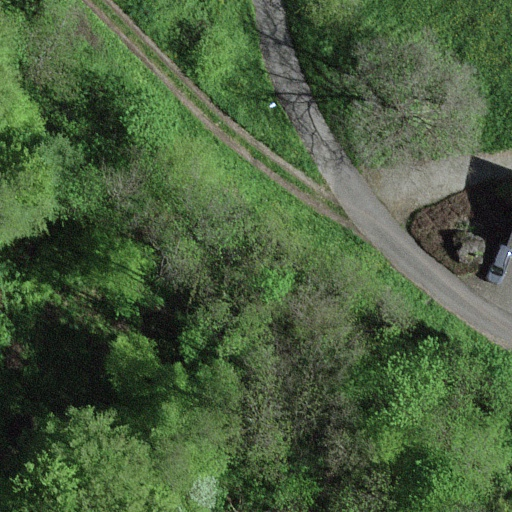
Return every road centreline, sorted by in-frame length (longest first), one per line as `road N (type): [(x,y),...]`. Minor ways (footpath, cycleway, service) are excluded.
road 1 (residential): [(511,338),(481,327),(420,277),(347,185),(293,93),(271,0)]
road 2 (track): [(95,0),(228,131),(355,225),(377,224)]
